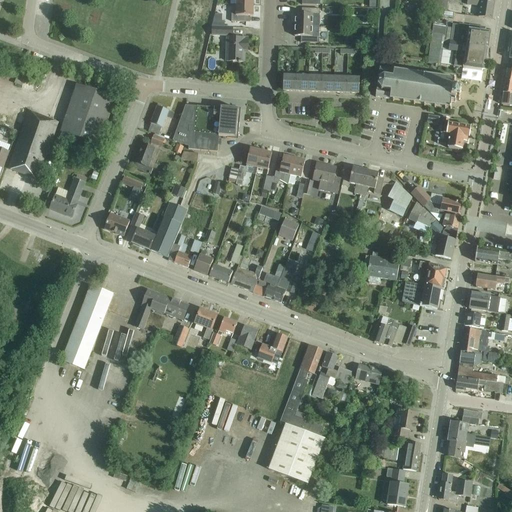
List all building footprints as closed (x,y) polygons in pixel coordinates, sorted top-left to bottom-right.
[(190,0),(189,5),(207,10),(209,0),(190,0)] [(435,0),(435,10),(446,11),(447,0),(435,0)] [(494,3),(475,0),(467,0),(466,5),(480,7),(478,18),(491,20),(494,3)] [(253,6),(236,6),(236,11),(231,11),(231,16),(231,22),(250,22),(250,17),(252,17),(253,6)] [(295,26),(319,27),(320,9),(302,9),(302,15),(295,15),(295,26)] [(187,10),(185,37),(203,38),(205,11),(187,10)] [(435,10),(433,20),(439,21),(439,20),(444,20),(444,17),(453,18),(454,13),(445,12),(435,10)] [(319,27),(295,26),(295,37),(301,37),(301,43),(319,44),(319,27)] [(452,30),(450,42),(457,43),(459,26),(452,26),(452,30)] [(478,48),(488,50),(490,34),(484,33),(485,29),(470,27),(468,35),(466,47),(478,49),(478,48)] [(212,28),(212,35),(232,36),(232,28),(224,28),(212,28)] [(444,37),(443,46),(449,47),(450,42),(452,30),(445,29),(444,37)] [(182,38),(176,64),(194,68),(200,42),(182,38)] [(227,38),(226,62),(244,63),(245,54),(247,54),(248,39),(227,38)] [(478,49),(466,47),(463,46),(464,44),(457,43),(450,42),(449,47),(448,52),(462,54),(463,49),(466,50),(463,69),(482,72),(485,70),(488,50),(478,48),(478,49)] [(415,104),(424,105),(424,107),(425,107),(426,105),(435,107),(434,108),(435,108),(436,107),(445,108),(445,110),(446,110),(446,108),(450,109),(450,110),(451,109),(450,108),(451,103),(455,103),(456,99),(457,99),(458,100),(460,99),(459,98),(460,92),(461,91),(460,90),(459,91),(457,91),(458,87),(454,86),(455,80),(456,80),(455,79),(454,79),(450,79),(451,78),(449,78),(449,79),(440,77),(440,76),(439,76),(439,77),(429,76),(430,75),(429,74),(428,76),(419,74),(420,73),(418,73),(418,74),(409,73),(409,71),(408,71),(408,73),(398,71),(398,70),(397,70),(397,71),(379,68),(378,80),(379,81),(378,86),(377,86),(375,100),(379,100),(379,98),(381,99),(381,102),(384,102),(384,99),(387,100),(387,101),(390,102),(390,100),(393,101),(393,102),(394,102),(394,101),(404,102),(403,104),(405,104),(405,102),(414,104),(414,105),(415,105),(415,104)] [(296,92),(297,77),(283,76),(283,92),(296,92)] [(309,77),(297,77),(296,92),(309,92),(309,77)] [(321,77),(309,77),(309,92),(321,93),(321,77)] [(334,78),(321,77),(321,93),(333,93),(334,78)] [(334,78),(333,93),(346,94),(346,78),(334,78)] [(359,79),(346,78),(346,94),(359,94),(359,79)] [(511,83),(505,82),(503,94),(511,95),(511,83)] [(77,85),(61,133),(99,146),(115,98),(77,85)] [(511,95),(503,94),(501,105),(511,106),(511,95)] [(151,124),(149,132),(159,136),(162,128),(163,128),(167,117),(172,119),(174,113),(169,112),(157,107),(151,124)] [(209,152),(213,109),(187,107),(175,136),(173,141),(189,147),(189,150),(209,152)] [(221,110),(213,109),(209,152),(218,153),(219,137),(236,138),(239,110),(221,109),(221,110)] [(39,181),(59,123),(28,111),(8,169),(39,181)] [(429,116),(428,124),(440,126),(441,118),(429,116)] [(448,149),(462,151),(463,143),(466,144),(467,138),(469,138),(471,128),(448,124),(449,119),(444,118),(440,140),(438,139),(438,144),(449,146),(448,149)] [(154,137),(151,143),(162,147),(164,141),(154,137)] [(141,150),(134,169),(151,175),(153,169),(148,168),(151,162),(150,161),(154,149),(141,144),(139,150),(141,150)] [(173,152),(181,155),(184,147),(176,144),(173,152)] [(0,149),(0,167),(3,168),(9,153),(0,149)] [(257,168),(261,151),(251,149),(247,165),(257,168)] [(272,154),(261,151),(257,168),(268,171),(272,154)] [(198,163),(199,154),(185,153),(181,161),(198,163)] [(273,178),(270,191),(276,192),(279,179),(288,184),(289,185),(289,184),(295,159),(284,156),(282,163),(278,162),(274,178),(273,178)] [(305,162),(295,159),(289,184),(294,185),(295,181),(300,183),(305,162)] [(334,178),(336,169),(317,165),(313,181),(320,182),(318,191),(337,195),(341,180),(334,178)] [(247,168),(240,166),(240,170),(237,180),(236,184),(242,186),(247,168)] [(229,178),(237,180),(240,170),(232,168),(229,178)] [(360,195),(366,171),(353,168),(352,172),(345,171),(342,186),(349,188),(350,184),(356,185),(354,194),(360,195)] [(379,174),(366,171),(360,195),(366,197),(368,188),(375,189),(374,193),(381,195),(384,180),(378,178),(379,174)] [(273,178),(267,176),(264,190),(270,191),(273,178)] [(121,184),(140,191),(143,184),(124,177),(121,184)] [(55,196),(50,209),(72,218),(86,184),(75,179),(66,200),(55,196)] [(313,183),(307,181),(306,186),(303,194),(310,196),(313,183)] [(215,182),(212,195),(219,196),(222,184),(215,182)] [(412,200),(396,183),(388,198),(394,201),(389,210),(404,217),(412,200)] [(303,194),(306,186),(300,184),(297,198),(302,199),(303,194)] [(173,195),(182,199),(185,190),(177,186),(173,195)] [(296,194),(298,188),(292,186),(290,193),(296,194)] [(419,188),(412,195),(430,214),(442,216),(445,212),(458,215),(459,212),(460,211),(462,206),(461,206),(460,205),(460,204),(443,201),(444,197),(432,195),(431,200),(419,188)] [(416,204),(408,220),(414,223),(416,223),(417,224),(424,211),(417,203),(416,204)] [(169,204),(157,235),(150,251),(168,258),(170,252),(174,245),(187,211),(169,204)] [(274,212),(271,220),(278,222),(281,215),(274,212)] [(144,218),(136,214),(131,226),(136,229),(137,227),(140,228),(144,218)] [(130,223),(111,215),(105,230),(124,238),(130,223)] [(443,232),(443,235),(456,238),(460,219),(445,216),(444,221),(442,221),(441,223),(443,224),(443,227),(446,227),(446,229),(443,232)] [(323,222),(317,219),(314,225),(321,228),(323,222)] [(292,242),(299,226),(285,220),(278,236),(292,242)] [(339,220),(332,242),(341,245),(349,223),(339,220)] [(436,222),(431,228),(438,235),(437,239),(439,240),(435,256),(451,260),(455,240),(441,237),(441,235),(439,234),(444,230),(436,222)] [(150,251),(157,235),(145,231),(144,232),(138,230),(132,244),(150,251)] [(305,230),(303,235),(310,238),(312,233),(305,230)] [(208,231),(204,242),(211,245),(216,234),(208,231)] [(313,232),(308,244),(315,247),(320,235),(313,232)] [(172,253),(169,262),(188,269),(192,258),(184,255),(187,247),(183,245),(186,237),(182,236),(178,247),(174,245),(170,252),(172,253)] [(191,252),(198,254),(202,243),(195,240),(191,252)] [(230,263),(236,265),(243,247),(237,245),(230,263)] [(477,249),(475,262),(497,265),(498,259),(511,261),(511,260),(511,254),(477,249)] [(202,251),(194,272),(207,276),(213,261),(205,258),(207,253),(202,251)] [(366,257),(363,276),(369,277),(368,282),(369,284),(378,285),(380,284),(381,279),(397,281),(400,262),(377,258),(378,254),(372,253),(372,258),(366,257)] [(419,285),(440,289),(440,288),(443,287),(446,271),(438,269),(438,266),(420,263),(419,271),(421,271),(419,285)] [(280,280),(272,301),(281,304),(286,292),(295,268),(286,264),(280,280)] [(214,266),(210,277),(229,284),(233,273),(214,266)] [(252,293),(262,269),(258,267),(255,275),(238,268),(231,285),(252,293)] [(262,269),(252,293),(272,301),(280,280),(275,278),(266,275),(263,283),(258,281),(260,277),(263,269),(262,269)] [(478,275),(476,288),(495,290),(496,284),(504,285),(504,284),(508,284),(509,280),(478,275)] [(296,278),(291,293),(296,295),(302,280),(296,278)] [(420,307),(436,310),(440,289),(419,285),(405,283),(402,302),(420,307)] [(91,287),(62,361),(85,370),(114,296),(91,287)] [(148,291),(135,328),(144,331),(151,310),(183,322),(189,305),(148,291)] [(472,294),(469,310),(498,314),(501,299),(472,294)] [(388,308),(380,306),(378,314),(385,317),(388,308)] [(201,310),(195,324),(207,329),(203,339),(208,341),(209,339),(218,316),(201,310)] [(483,329),(484,317),(467,314),(465,326),(483,329)] [(507,332),(510,316),(503,315),(501,332),(507,332)] [(380,325),(374,343),(383,346),(384,345),(392,348),(392,347),(398,331),(391,329),(394,322),(388,319),(383,318),(380,325)] [(237,324),(224,319),(219,333),(225,335),(226,332),(233,334),(237,324)] [(409,326),(402,344),(410,347),(416,328),(409,326)] [(180,327),(173,345),(181,348),(188,330),(180,327)] [(258,332),(245,327),(238,346),(251,350),(258,332)] [(472,351),(489,353),(489,348),(487,347),(488,338),(490,339),(491,334),(464,330),(461,353),(471,354),(472,351)] [(214,334),(210,344),(217,347),(220,336),(214,334)] [(262,345),(258,358),(272,364),(277,351),(282,353),(288,338),(277,334),(272,349),(262,345)] [(495,335),(494,341),(504,343),(505,336),(495,335)] [(231,339),(227,351),(233,353),(238,342),(231,339)] [(310,347),(282,423),(282,424),(286,425),(320,438),(324,428),(302,419),(303,415),(296,412),(308,381),(306,380),(309,373),(314,375),(323,352),(310,347)] [(471,354),(461,353),(458,378),(496,383),(497,376),(472,372),(473,367),(476,367),(480,365),(481,361),(497,363),(498,355),(489,353),(472,351),(471,354)] [(338,358),(328,354),(322,368),(329,370),(327,376),(321,374),(312,396),(322,400),(328,385),(333,387),(334,386),(336,383),(335,381),(335,380),(348,385),(352,373),(339,368),(338,372),(333,371),(338,358)] [(379,385),(382,372),(359,367),(356,379),(379,385)] [(402,378),(400,387),(407,389),(409,379),(407,379),(404,378),(402,378)] [(496,383),(458,378),(456,390),(465,392),(466,390),(478,391),(478,386),(485,387),(484,391),(495,392),(495,393),(502,394),(503,384),(496,383)] [(335,393),(333,397),(336,399),(335,402),(342,404),(345,396),(338,393),(338,394),(335,393)] [(393,428),(392,436),(408,439),(409,431),(415,432),(418,414),(398,411),(397,417),(402,418),(400,429),(393,428)] [(449,433),(466,435),(467,425),(477,427),(478,420),(481,421),(482,414),(464,411),(462,424),(451,422),(449,433)] [(258,428),(265,431),(270,420),(263,417),(258,428)] [(320,438),(286,425),(269,470),(308,485),(325,440),(320,438)] [(466,435),(449,433),(447,442),(451,442),(449,457),(463,459),(465,447),(473,448),(474,445),(489,447),(491,439),(466,435)] [(404,466),(403,471),(416,473),(420,445),(410,443),(407,443),(407,449),(404,466)] [(378,452),(377,458),(397,462),(399,449),(383,447),(383,453),(378,452)] [(378,460),(377,467),(385,468),(387,461),(378,460)] [(107,468),(98,495),(104,497),(113,470),(107,468)] [(405,472),(395,470),(393,470),(387,505),(405,508),(408,486),(403,485),(405,472)] [(441,484),(439,500),(448,502),(454,503),(456,497),(470,499),(472,484),(457,482),(456,493),(450,492),(453,476),(444,475),(442,484),(441,484)] [(131,478),(128,490),(139,492),(142,481),(131,478)] [(499,484),(497,488),(505,493),(507,489),(499,484)]
